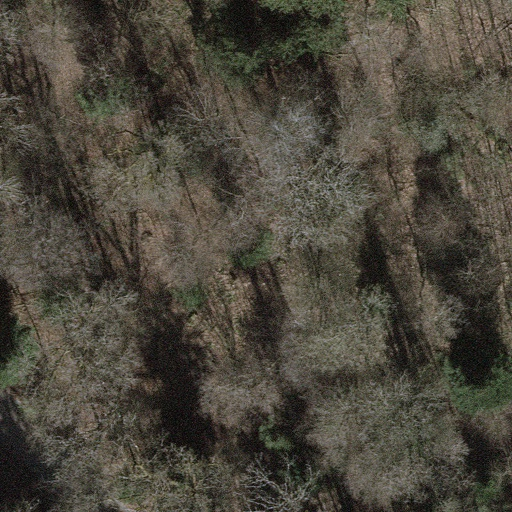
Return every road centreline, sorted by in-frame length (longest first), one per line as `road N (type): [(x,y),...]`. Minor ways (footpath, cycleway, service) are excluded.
road 1 (track): [(339,511),(501,431)]
road 2 (track): [(0,410),(97,511)]
